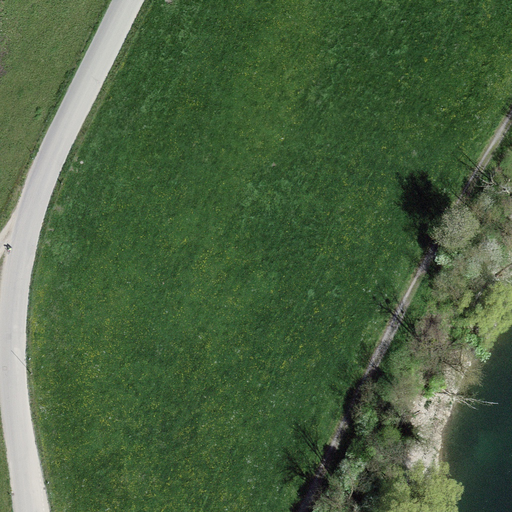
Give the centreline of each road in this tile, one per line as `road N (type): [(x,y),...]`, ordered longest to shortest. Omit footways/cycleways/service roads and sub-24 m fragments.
road 1 (unclassified): [(28,511),(9,304),(27,218),(128,0)]
road 2 (track): [(511,94),(369,353),(299,511)]
